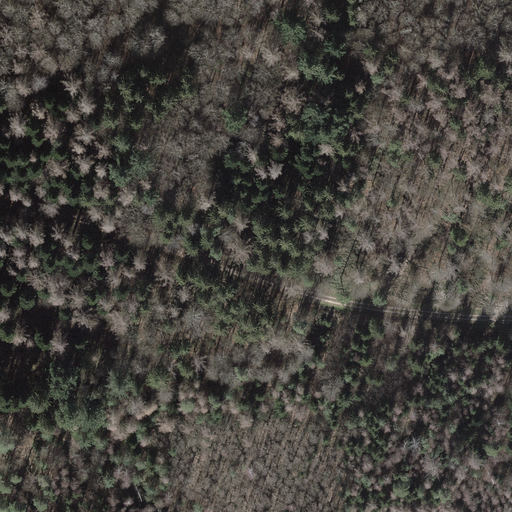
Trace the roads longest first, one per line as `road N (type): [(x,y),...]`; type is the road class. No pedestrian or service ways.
road 1 (track): [(0,192),(365,304),(511,315)]
road 2 (track): [(0,109),(60,75),(156,0)]
